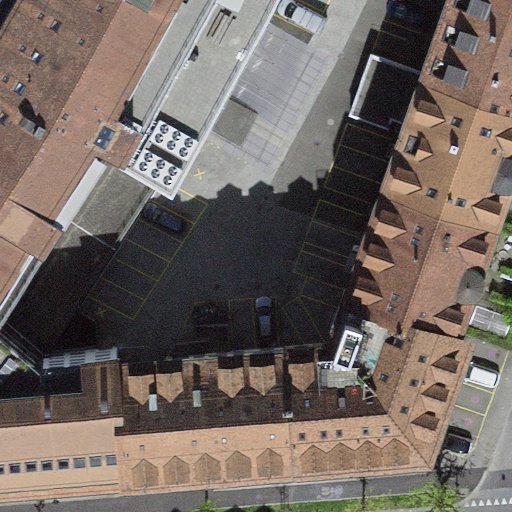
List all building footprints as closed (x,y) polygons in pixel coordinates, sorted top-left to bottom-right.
[(4,0),(0,8),(0,77),(158,175),(171,183),(261,15),(264,16),(272,0),(4,0)] [(425,71),(511,102),(511,0),(414,0),(446,11),(425,71)] [(511,102),(425,71),(372,53),(351,113),(388,126),(391,117),(401,120),(402,119),(408,122),(387,181),(491,218),(505,178),(507,178),(509,178),(511,177),(511,176),(511,102)] [(115,360),(118,359),(117,346),(46,351),(45,346),(158,175),(0,77),(0,478),(123,469),(115,360)] [(477,258),(491,218),(387,181),(349,287),(352,290),(353,292),(463,331),(464,328),(453,325),(466,288),(468,288),(471,288),(472,287),(474,287),(476,286),(477,285),(478,285),(479,284),(481,278),(484,272),(484,270),(484,267),(483,266),(482,264),(481,262),(480,261),(479,260),(478,259),(477,258)] [(283,346),(293,455),(365,449),(426,445),(463,331),(353,292),(352,290),(333,342),(283,346)] [(210,461),(293,455),(283,346),(118,359),(115,360),(123,469),(210,461)]
